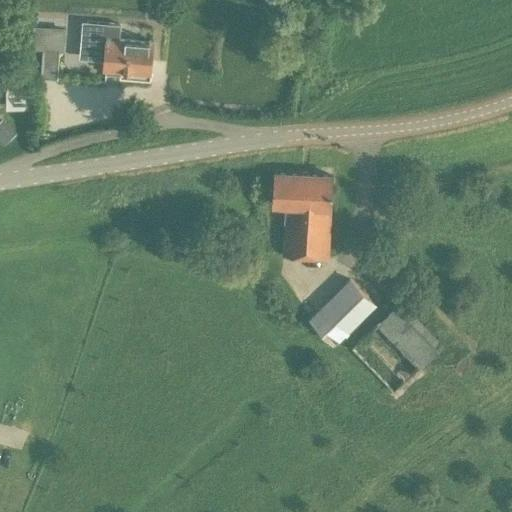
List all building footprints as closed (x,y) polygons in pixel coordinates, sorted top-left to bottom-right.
[(119,37),(120,23),(82,20),(79,49),(106,51),(104,69),(151,73),(154,40),(119,37)] [(58,49),(63,49),(64,31),(45,30),(42,77),(56,78),(58,49)] [(27,86),(11,86),(12,105),(27,105),(27,97),(28,97),(28,92),(27,92),(27,86)] [(0,139),(3,142),(15,131),(2,118),(0,120),(0,139)] [(273,171),(271,203),(285,204),(281,255),(329,257),(332,207),(334,174),(273,171)] [(374,304),(348,278),(310,317),(336,344),(374,304)] [(369,329),(386,347),(395,339),(418,365),(443,342),(403,298),(369,329)]
